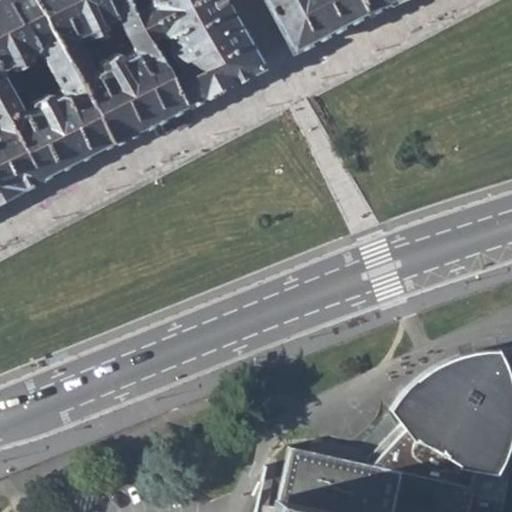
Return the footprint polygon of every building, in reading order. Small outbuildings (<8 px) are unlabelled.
[(0,0),(0,94),(22,85),(31,79),(28,74),(4,85),(0,76),(0,66),(5,65),(8,67),(13,66),(25,60),(27,53),(32,50),(37,53),(44,65),(34,71),(36,77),(39,81),(50,76),(47,71),(67,61),(35,0),(0,0)] [(122,32),(139,22),(132,9),(127,0),(35,0),(67,61),(81,54),(75,39),(75,33),(80,29),(111,15),(115,18),(122,32)] [(132,9),(139,22),(182,0),(143,0),(143,3),(132,9)] [(151,45),(181,104),(260,63),(226,0),(182,0),(139,22),(147,37),(157,31),(163,33),(166,37),(151,45)] [(263,0),(289,48),(363,9),(358,0),(263,0)] [(358,0),(363,9),(381,0),(358,0)] [(67,61),(108,141),(181,104),(151,45),(147,37),(139,22),(122,32),(110,38),(111,42),(126,35),(130,46),(129,50),(121,54),(118,52),(115,52),(100,60),(97,63),(97,67),(90,69),(88,67),(81,54),(67,61)] [(0,111),(35,179),(108,141),(67,61),(47,71),(50,76),(56,87),(54,93),(48,95),(43,94),(28,102),(26,107),(21,110),(17,109),(14,105),(10,96),(23,89),(22,85),(0,94),(0,111)] [(0,197),(35,179),(0,111),(0,197)] [(501,511),(509,479),(511,463),(511,379),(506,377),(503,362),(501,361),(498,352),(495,350),(490,349),(477,349),(468,350),(451,355),(438,361),(424,370),(408,382),(388,405),(400,419),(365,456),(363,463),(287,445),(273,507),(272,511),(501,511)]
